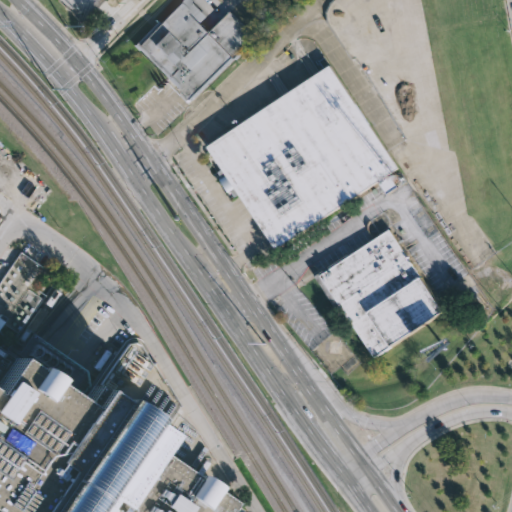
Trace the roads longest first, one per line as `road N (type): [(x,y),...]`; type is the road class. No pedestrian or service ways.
road 1 (trunk): [(398,511),(149,161)]
road 2 (trunk): [(129,174),(294,407)]
road 3 (residential): [(318,0),(180,132)]
road 4 (trunk): [(129,132),(22,0)]
